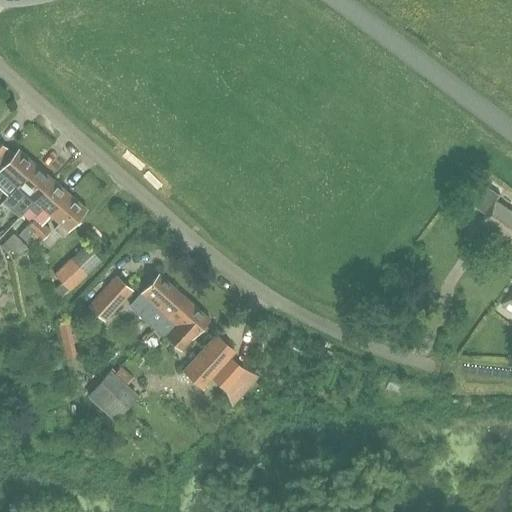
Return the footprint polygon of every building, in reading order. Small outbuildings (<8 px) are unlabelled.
[(14,183),(33,162),(17,148),(12,155),(7,150),(8,149),(0,142),(0,187),(6,193),(14,183)] [(25,192),(13,205),(22,213),(28,206),(52,178),(33,162),(14,183),(25,192)] [(68,192),(52,178),(28,206),(37,215),(43,208),(50,214),(68,192)] [(68,192),(50,214),(59,222),(54,228),(62,235),(86,207),(68,192)] [(483,220),(511,240),(511,211),(497,201),(483,220)] [(84,227),(93,237),(111,221),(101,211),(84,227)] [(36,216),(29,224),(37,231),(43,223),(36,216)] [(45,238),(51,230),(43,223),(37,231),(45,238)] [(137,276),(148,260),(140,254),(129,271),(137,276)] [(68,289),(70,290),(87,274),(73,257),(53,273),(61,281),(68,289)] [(156,328),(186,295),(160,272),(131,304),(147,319),(156,328)] [(97,328),(132,290),(116,275),(80,313),(97,328)] [(5,277),(0,278),(0,293),(4,310),(12,308),(5,277)] [(61,281),(54,288),(61,296),(68,289),(61,281)] [(511,293),(503,307),(511,312),(511,293)] [(211,318),(186,295),(156,328),(161,332),(167,338),(168,337),(182,349),(211,318)] [(477,328),(456,337),(467,361),(487,352),(477,328)] [(205,389),(236,352),(216,334),(185,372),(205,389)] [(154,398),(172,414),(196,388),(177,372),(154,398)] [(85,390),(101,404),(114,389),(99,375),(85,390)]
